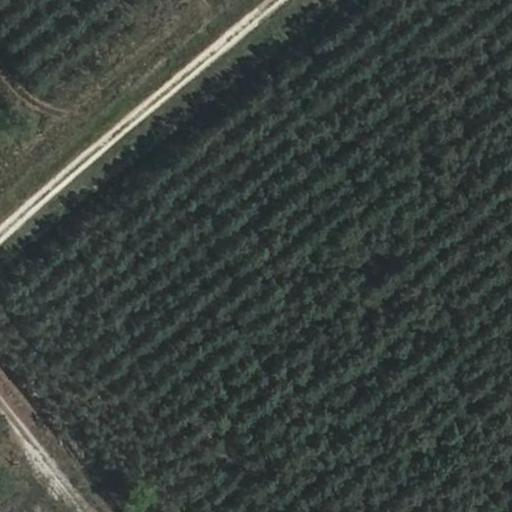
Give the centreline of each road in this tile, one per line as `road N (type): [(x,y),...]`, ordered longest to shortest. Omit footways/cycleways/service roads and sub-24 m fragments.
road 1 (track): [(0,239),(293,0)]
road 2 (track): [(0,365),(113,511)]
